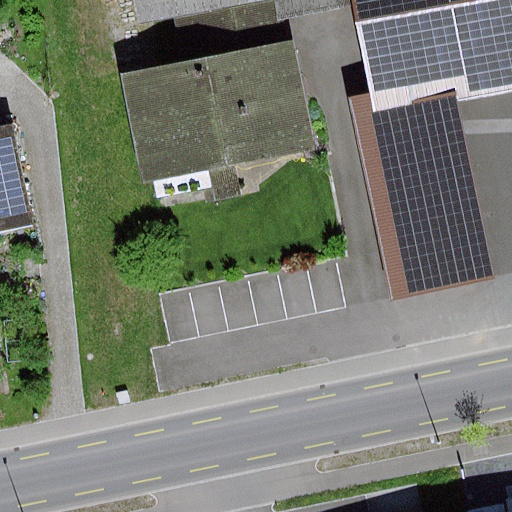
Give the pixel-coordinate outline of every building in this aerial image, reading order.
[(145,0),(148,19),(262,0),(145,0)] [(320,41),(364,31),(359,0),(296,0),(296,46),(320,41)] [(511,0),(359,0),(364,31),(374,93),(349,100),(393,287),(476,273),(447,97),(511,83),(511,0)] [(296,46),(111,86),(133,187),(318,148),(296,46)] [(17,128),(0,130),(0,229),(35,223),(17,128)]
